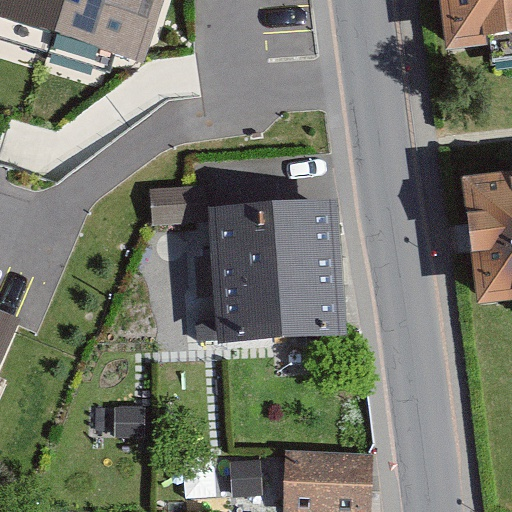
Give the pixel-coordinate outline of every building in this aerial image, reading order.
[(0,0),(0,44),(130,87),(158,0),(0,0)] [(511,0),(440,0),(447,47),(511,38),(511,0)] [(476,300),(511,296),(511,173),(461,180),(476,300)] [(208,366),(334,358),(326,225),(200,233),(208,366)] [(0,308),(0,383),(28,321),(0,308)] [(281,468),(281,511),(363,511),(363,468),(281,468)]
